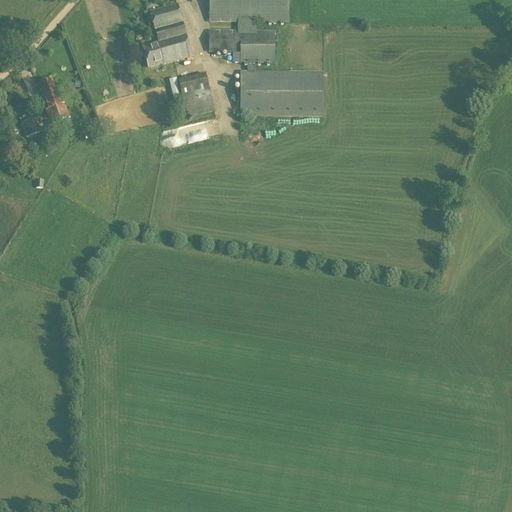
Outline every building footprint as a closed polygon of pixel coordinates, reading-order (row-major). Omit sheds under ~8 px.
[(209,0),(209,22),(238,23),(238,33),(209,32),(209,53),(241,53),(241,55),(241,63),(241,64),(247,64),(247,73),(240,73),(240,118),(322,118),(323,73),(257,73),(257,64),(274,64),(274,33),(256,33),(256,23),(288,23),(288,0),(209,0)] [(159,43),(186,36),(178,6),(152,13),(156,31),(157,31),(159,43)] [(186,36),(159,43),(157,44),(143,48),(149,69),(192,58),(186,36)] [(241,63),(241,55),(232,55),(232,63),(241,63)] [(187,118),(215,112),(206,74),(178,81),(187,118)] [(52,81),(41,86),(50,111),(47,112),(52,126),(66,120),(68,125),(71,124),(70,119),(65,105),(62,106),(52,81)] [(11,116),(31,108),(27,100),(8,108),(11,116)] [(26,138),(39,133),(34,119),(20,124),(26,138)] [(215,119),(162,131),(166,149),(219,137),(215,119)]
